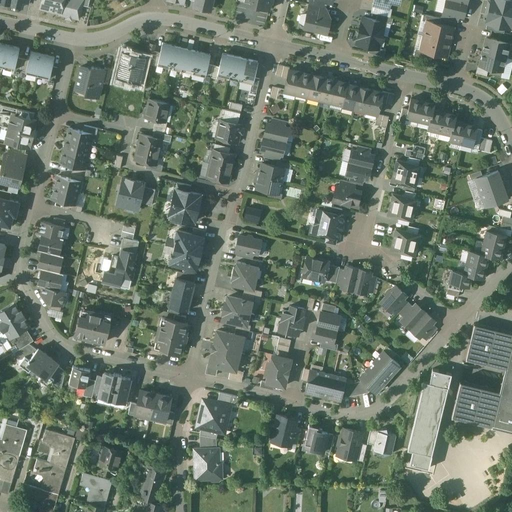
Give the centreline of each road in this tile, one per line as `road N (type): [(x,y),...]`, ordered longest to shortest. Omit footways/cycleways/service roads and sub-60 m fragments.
road 1 (residential): [(273,44),(189,379)]
road 2 (residential): [(452,324),(385,265),(361,255),(405,75)]
road 3 (residential): [(34,206),(18,281),(56,343),(74,357),(189,379)]
road 4 (residential): [(290,403),(373,414),(452,324)]
road 5 (residential): [(273,44),(154,19)]
